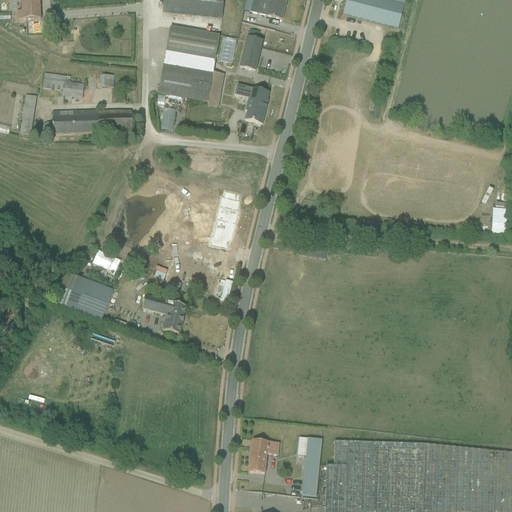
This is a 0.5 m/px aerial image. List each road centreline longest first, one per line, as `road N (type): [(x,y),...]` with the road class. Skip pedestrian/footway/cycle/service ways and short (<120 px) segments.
road 1 (tertiary): [(280,152),(243,299),(222,500)]
road 2 (track): [(511,164),(359,128),(383,39),(312,22)]
road 3 (unclassified): [(150,18),(145,140),(280,152)]
road 4 (track): [(261,227),(511,250)]
road 5 (unclassified): [(222,500),(0,431)]
road 6 (tertiary): [(318,0),(280,152)]
